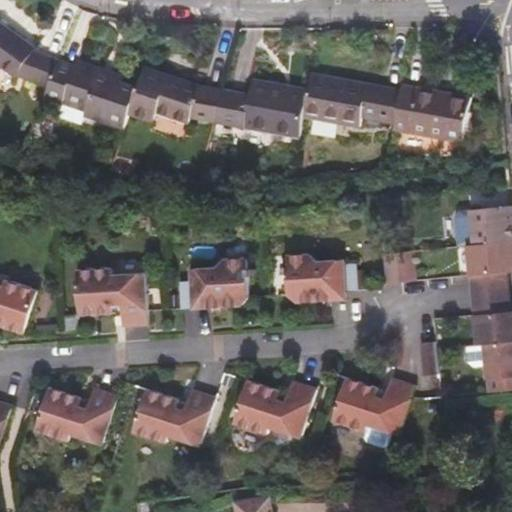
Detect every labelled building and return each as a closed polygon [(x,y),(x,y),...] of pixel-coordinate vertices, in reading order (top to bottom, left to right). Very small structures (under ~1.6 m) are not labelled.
[(0,64),(18,78),(20,75),(52,88),(61,61),(36,53),(38,50),(0,21),(0,64)] [(78,67),(61,61),(52,88),(48,96),(91,111),(89,116),(128,129),(133,114),(141,88),(122,82),(125,76),(80,62),(78,67)] [(222,123),(228,92),(200,87),(147,69),(141,88),(133,114),(159,122),(162,113),(192,123),(194,117),(222,123)] [(406,87),(314,76),(311,92),(307,118),(364,125),(364,118),(399,124),(406,87)] [(222,123),(303,138),(307,118),(311,92),(257,81),(254,96),(228,92),(222,123)] [(475,98),(406,85),(406,87),(399,124),(397,131),(467,143),(475,98)] [(511,231),(511,197),(473,202),(476,236),(511,231)] [(511,231),(476,236),(469,237),(472,268),(509,264),(511,263),(511,231)] [(415,244),(402,246),(406,277),(418,275),(415,244)] [(402,246),(388,248),(392,278),(406,277),(402,246)] [(290,268),(292,289),(303,297),(321,295),(321,291),(329,291),(329,295),(350,294),(350,286),(347,259),(347,255),(318,257),(311,250),(290,251),(290,262),(290,268)] [(247,299),(252,292),(250,272),(249,265),(248,253),(228,253),(219,263),(194,265),(194,270),(197,303),(214,302),(214,296),(223,296),(223,301),(247,299)] [(350,286),(362,285),(360,259),(347,259),(350,286)] [(153,319),(153,305),(150,269),(117,270),(116,264),(82,266),(86,310),(118,307),(118,302),(126,302),(127,307),(128,321),(153,319)] [(509,264),(472,268),(475,295),(477,309),(511,305),(511,291),(511,292),(509,264)] [(182,271),(185,304),(197,303),(194,270),(182,271)] [(0,283),(0,314),(1,315),(0,317),(0,320),(29,329),(42,287),(10,277),(7,286),(0,283)] [(511,337),(511,305),(477,309),(480,340),(487,339),(511,337)] [(425,371),(443,369),(441,343),(440,335),(422,337),(425,371)] [(511,382),(511,337),(487,339),(489,357),(493,385),(511,382)] [(475,359),(489,357),(487,339),(480,340),(468,341),(470,354),(475,359)] [(408,422),(418,383),(420,374),(396,368),(392,379),(391,386),(382,384),(383,378),(354,370),(341,414),(373,422),(376,414),(390,418),(408,422)] [(286,381),(255,372),(244,416),(276,426),(277,419),(309,427),(322,379),(297,373),(294,383),(293,390),(284,388),(286,381)] [(391,386),(392,379),(383,378),(382,384),(391,386)] [(294,383),(286,381),(284,388),(293,390),(294,383)] [(185,392),(153,384),(143,427),(174,436),(176,428),(208,437),(221,389),(219,388),(197,382),(193,395),(191,401),(183,399),(185,392)] [(88,394),(57,385),(44,427),(77,437),(79,429),(109,437),(122,390),(100,384),(96,396),(95,401),(86,399),(88,394)] [(193,395),(185,392),(183,399),(191,401),(193,395)] [(0,450),(3,451),(17,404),(0,398),(0,450)] [(386,434),(390,418),(376,414),(373,422),(371,430),(386,434)] [(279,511),(277,493),(245,497),(246,511),(279,511)]
